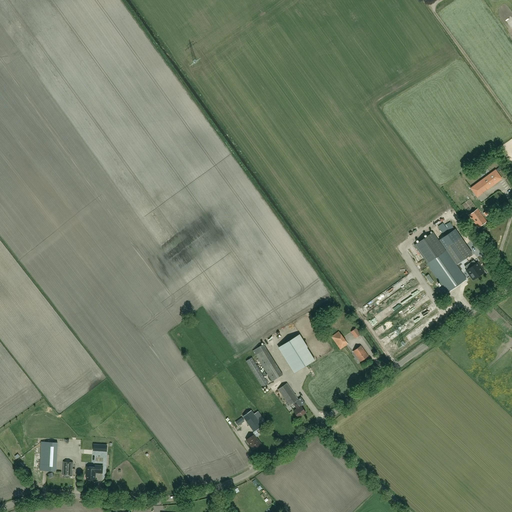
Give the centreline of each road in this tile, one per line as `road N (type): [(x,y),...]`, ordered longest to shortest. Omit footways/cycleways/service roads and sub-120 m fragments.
road 1 (tertiary): [(320,423),(511,284)]
road 2 (tertiary): [(0,509),(31,499),(162,499),(209,490)]
road 3 (unknown): [(511,124),(423,2)]
road 4 (tertiary): [(209,490),(320,423)]
road 5 (unclassified): [(409,511),(320,423)]
